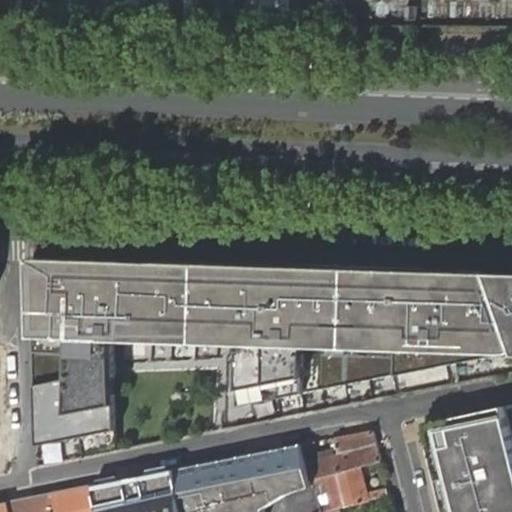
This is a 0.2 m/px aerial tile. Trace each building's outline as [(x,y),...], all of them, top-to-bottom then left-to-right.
[(484,48),(486,27),(433,21),(431,43),(484,48)] [(496,375),(511,371),(511,346),(485,272),(434,270),(433,276),(382,275),(383,268),(320,266),(320,272),(231,270),(231,263),(158,261),(157,267),(106,265),(106,259),(33,256),(33,258),(34,309),(39,464),(40,465),(87,456),(136,446),(185,436),(227,428),(271,419),(304,413),(315,411),(354,403),(383,397),(420,390),(443,385),(467,381),(496,375)] [(157,267),(158,261),(106,259),(106,265),(157,267)] [(320,272),(320,266),(231,263),(231,270),(320,272)] [(433,276),(434,270),(383,268),(382,275),(433,276)] [(511,272),(485,272),(511,346),(511,272)] [(422,424),(442,511),(511,511),(511,443),(503,410),(422,424)] [(347,470),(360,467),(383,461),(376,431),(373,430),(337,437),(342,452),(347,470)] [(342,452),(337,437),(333,438),(338,453),(318,459),(313,442),(304,444),(309,461),(314,478),(347,470),(342,452)] [(309,461),(304,444),(276,449),(207,463),(209,472),(181,478),(188,511),(263,511),(267,500),(289,488),(315,480),(314,478),(309,461)] [(209,472),(207,463),(179,468),(181,478),(209,472)] [(369,500),(391,494),(389,487),(367,493),(360,467),(347,470),(314,478),(315,480),(317,487),(327,484),(333,502),(322,505),(324,511),(325,511),(335,510),(348,506),(369,500)] [(188,511),(181,478),(179,468),(142,475),(127,478),(92,485),(99,511),(188,511)] [(327,484),(317,487),(322,505),(333,502),(327,484)] [(99,511),(92,485),(76,489),(82,511),(99,511)] [(82,511),(76,489),(71,490),(76,511),(82,511)] [(76,511),(71,490),(53,493),(58,511),(76,511)] [(58,511),(53,493),(11,501),(13,511),(58,511)] [(13,511),(11,501),(0,503),(0,511),(13,511)]
